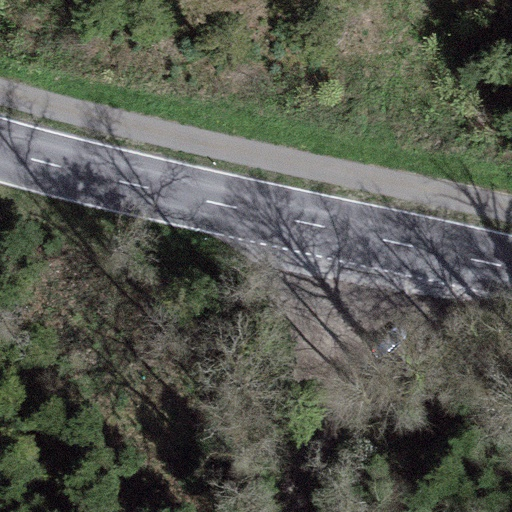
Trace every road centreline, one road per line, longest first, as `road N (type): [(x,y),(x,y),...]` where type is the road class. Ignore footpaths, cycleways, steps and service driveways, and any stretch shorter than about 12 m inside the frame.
road 1 (secondary): [(511,267),(0,149)]
road 2 (track): [(400,243),(282,511)]
